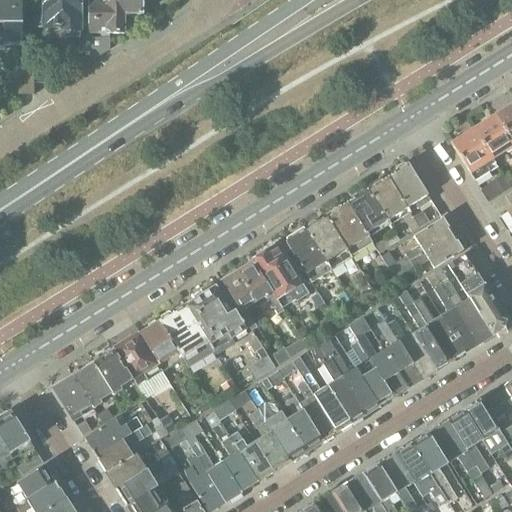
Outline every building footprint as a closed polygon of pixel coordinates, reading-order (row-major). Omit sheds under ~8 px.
[(20,46),(21,17),(20,0),(0,0),(0,53),(4,54),(4,46),(20,46)] [(79,40),(79,35),(79,0),(42,0),(43,5),(33,5),(33,28),(48,28),(48,42),(34,42),(34,53),(52,53),(53,42),(59,42),(59,39),(79,40)] [(89,0),(89,35),(79,35),(79,40),(81,40),(81,67),(108,50),(108,35),(123,35),(123,16),(140,16),(140,0),(89,0)] [(16,61),(15,71),(33,71),(33,61),(16,61)] [(33,71),(33,84),(43,84),(44,82),(44,61),(33,61),(33,71)] [(32,94),(33,84),(33,71),(15,71),(15,95),(31,95),(31,94),(32,94)] [(494,117),(511,143),(511,105),(507,109),(506,108),(497,114),(498,115),(494,117)] [(476,128),(472,131),(492,161),(506,153),(508,155),(511,152),(511,143),(494,117),(484,123),(484,122),(475,127),(476,128)] [(451,145),(474,182),(488,173),(485,169),(493,164),(492,161),(472,131),(463,137),(462,136),(454,142),(455,143),(451,145)] [(427,196),(407,166),(405,168),(402,167),(397,170),(397,173),(386,179),(405,210),(427,196)] [(487,202),(510,188),(503,177),(480,192),(487,202)] [(408,214),(405,210),(386,179),(380,183),(379,182),(379,183),(376,183),(369,186),(368,190),(365,191),(385,224),(389,230),(401,223),(399,219),(408,214)] [(385,224),(365,191),(352,199),(352,200),(345,204),(368,239),(375,235),(373,232),(385,224)] [(372,246),(368,239),(345,204),(339,208),(339,209),(336,210),(333,210),(328,213),(327,217),(328,217),(326,218),(351,258),(372,246)] [(412,219),(411,219),(417,230),(429,223),(422,212),(412,218),(412,219)] [(352,260),(351,258),(326,218),(316,224),(316,223),(313,223),(308,226),(307,229),(308,230),(305,231),(331,273),(352,260)] [(411,262),(452,237),(442,221),(413,239),(418,247),(407,254),(407,255),(395,263),(388,252),(380,257),(387,269),(391,275),(411,262)] [(331,273),(305,231),(297,236),(297,235),(294,235),(288,238),(287,242),(285,244),(311,285),(331,273)] [(397,243),(393,236),(384,242),(388,248),(397,243)] [(415,269),(416,270),(428,263),(433,271),(462,253),(452,237),(411,262),(391,275),(395,281),(415,269)] [(267,255),(263,254),(255,259),(254,263),(253,264),(252,263),(278,305),(282,310),(295,302),(296,303),(308,296),(306,292),(282,253),(271,259),(268,254),(267,255)] [(506,323),(464,256),(447,267),(468,301),(491,339),(504,330),(506,323)] [(282,310),(278,305),(252,263),(246,267),(244,267),(239,269),(238,272),(237,273),(258,308),(267,302),(271,309),(273,308),(277,315),(282,311),(282,310)] [(395,281),(391,275),(387,269),(379,274),(391,293),(400,288),(395,281)] [(255,338),(255,339),(258,337),(254,329),(256,328),(252,321),(254,320),(250,313),(258,308),(237,273),(236,273),(235,271),(226,277),(227,279),(221,282),(222,284),(222,285),(249,329),(255,338)] [(477,347),(491,339),(468,301),(462,305),(440,271),(433,275),(477,347)] [(365,282),(359,272),(352,276),(359,286),(365,282)] [(477,347),(433,275),(426,280),(448,314),(440,319),(464,355),(477,347)] [(245,331),(249,329),(222,285),(215,289),(213,290),(213,289),(211,290),(212,291),(207,293),(205,294),(206,294),(185,307),(208,344),(215,356),(236,343),(234,339),(245,331)] [(336,298),(350,321),(358,316),(344,293),(336,298)] [(412,304),(405,293),(398,297),(419,332),(412,336),(436,373),(450,365),(412,304)] [(318,296),(310,300),(316,310),(323,306),(318,296)] [(450,365),(464,355),(440,319),(434,323),(419,299),(412,304),(450,365)] [(203,347),(208,344),(185,307),(173,315),(168,313),(161,318),(161,322),(159,324),(182,359),(187,368),(207,355),(203,347)] [(421,382),(436,373),(412,336),(406,340),(393,320),(389,323),(380,309),(377,311),(384,322),(421,382)] [(393,400),(407,391),(383,352),(376,356),(362,334),(369,330),(362,318),(348,327),(353,336),(353,335),(356,340),(393,400)] [(383,352),(407,391),(421,382),(384,322),(377,327),(390,348),(383,352)] [(182,359),(159,324),(159,323),(157,324),(154,323),(147,326),(148,329),(138,335),(160,371),(161,372),(182,359)] [(135,386),(160,371),(138,335),(136,337),(134,336),(131,336),(130,337),(128,338),(127,339),(127,342),(126,343),(113,351),(133,382),(135,386)] [(393,400),(356,340),(353,335),(353,336),(346,340),(362,365),(354,370),(357,374),(379,409),(393,400)] [(255,339),(255,338),(246,343),(253,354),(255,352),(260,360),(247,368),(255,381),(274,369),(255,339)] [(305,338),(301,341),(306,348),(309,346),(305,338)] [(300,339),(284,349),(290,360),(306,349),(306,348),(301,341),(300,339)] [(320,346),(365,418),(379,409),(357,374),(354,376),(352,372),(349,375),(328,341),(320,346)] [(351,426),(365,418),(320,346),(313,351),(334,384),(327,389),(351,426)] [(290,360),(284,349),(273,356),(279,367),(290,360)] [(121,390),(133,382),(113,351),(112,351),(108,350),(103,353),(103,357),(92,363),(112,395),(114,398),(122,393),(121,390)] [(351,426),(327,389),(320,394),(299,359),(292,364),(296,371),(304,383),(336,435),(351,426)] [(101,402),(112,395),(92,363),(91,364),(88,363),(82,366),(82,370),(72,376),(92,407),(94,410),(102,405),(101,402)] [(285,368),(277,373),(282,380),(296,371),(292,364),(285,368)] [(282,380),(277,373),(261,383),(267,392),(283,381),(282,380)] [(80,415),(92,407),(72,376),(70,376),(68,375),(62,379),(62,382),(52,388),(73,423),(81,418),(80,415)] [(511,381),(503,388),(511,402),(511,381)] [(231,382),(221,388),(227,398),(229,397),(237,392),(231,382)] [(321,445),(336,435),(304,383),(297,388),(306,402),(298,407),(321,445)] [(244,392),(229,402),(234,411),(250,401),(244,392)] [(251,402),(256,409),(290,464),(306,454),(286,424),(278,429),(258,398),(251,402)] [(206,399),(197,405),(202,413),(211,407),(206,399)] [(122,413),(130,407),(127,401),(118,407),(122,413)] [(228,401),(212,412),(218,422),(235,412),(234,411),(229,402),(228,401)] [(294,419),(286,424),(306,454),(321,445),(298,407),(293,401),(286,405),(294,419)] [(463,412),(482,443),(490,438),(507,467),(511,463),(511,454),(479,402),(463,412)] [(489,411),(495,419),(509,411),(504,402),(489,411)] [(103,425),(115,417),(110,408),(97,416),(103,425)] [(264,438),(255,443),(273,474),(290,464),(256,409),(249,414),(264,438)] [(120,430),(115,422),(84,441),(95,458),(145,426),(145,425),(151,422),(144,411),(137,416),(139,419),(120,430)] [(446,423),(479,475),(488,469),(475,448),(482,443),(463,412),(446,423)] [(1,416),(0,419),(0,441),(12,461),(20,457),(33,449),(11,413),(8,414),(5,414),(1,416)] [(167,416),(159,421),(167,435),(176,430),(167,416)] [(154,427),(152,428),(160,440),(167,435),(159,421),(157,419),(151,422),(154,427)] [(76,427),(82,436),(89,432),(84,422),(76,427)] [(446,465),(449,463),(457,459),(471,481),(473,481),(480,476),(479,475),(446,423),(427,434),(445,464),(446,465)] [(145,426),(95,458),(106,475),(136,456),(131,448),(151,435),(145,426)] [(511,426),(503,432),(507,439),(511,436),(511,426)] [(228,438),(221,427),(215,431),(232,458),(221,464),(240,495),(257,484),(228,438)] [(224,505),(240,495),(221,464),(213,470),(199,448),(187,428),(179,433),(184,441),(193,456),(224,505)] [(179,433),(165,441),(170,449),(184,441),(179,433)] [(236,433),(228,438),(257,484),(273,474),(255,443),(246,449),(236,433)] [(445,464),(427,434),(411,445),(443,498),(448,505),(456,500),(437,469),(445,464)] [(0,469),(5,467),(4,466),(12,461),(0,441),(0,469)] [(394,455),(412,484),(420,479),(435,503),(443,498),(411,445),(394,455)] [(116,491),(170,457),(165,449),(141,464),(136,456),(106,475),(116,491)] [(378,465),(396,495),(406,511),(418,511),(404,489),(412,484),(394,455),(378,465)] [(22,477),(43,464),(37,456),(17,469),(22,477)] [(185,476),(206,511),(212,511),(224,505),(193,456),(187,460),(194,471),(185,476)] [(126,507),(157,488),(152,480),(175,466),(170,457),(116,491),(126,507)] [(396,495),(378,465),(362,475),(362,476),(384,511),(396,511),(389,500),(396,495)] [(0,511),(8,511),(55,484),(45,467),(16,485),(21,493),(0,506),(0,511)] [(384,511),(362,476),(351,482),(349,482),(345,484),(362,511),(367,511),(372,509),(373,511),(384,511)] [(484,500),(491,495),(488,490),(487,488),(480,476),(473,481),(484,500)] [(487,488),(488,490),(491,495),(508,484),(504,477),(487,488)] [(129,511),(156,511),(189,492),(184,483),(162,497),(157,488),(126,507),(129,511)] [(32,511),(45,511),(65,500),(55,484),(8,511),(28,511),(31,510),(32,511)] [(362,511),(345,484),(342,486),(340,489),(330,496),(340,511),(362,511)] [(201,511),(189,492),(156,511),(201,511)] [(340,511),(330,496),(320,502),(317,503),(314,505),(318,511),(340,511)] [(493,511),(497,511),(507,506),(501,497),(489,505),(493,511)] [(72,511),(65,500),(45,511),(72,511)]
